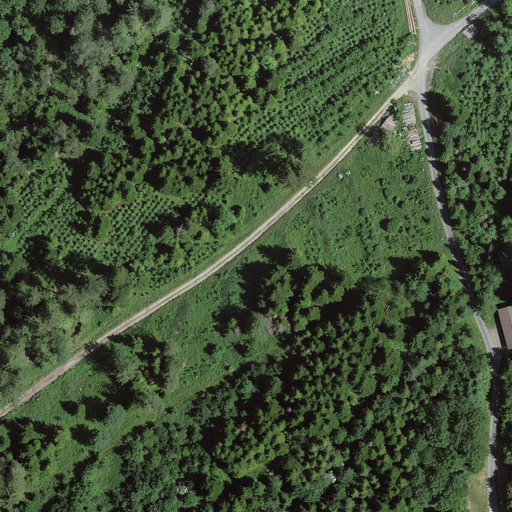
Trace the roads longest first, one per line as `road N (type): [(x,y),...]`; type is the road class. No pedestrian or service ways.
road 1 (track): [(420,79),(398,91),(259,234),(0,415)]
road 2 (track): [(493,351),(458,267),(420,79),(432,48),(493,0)]
road 3 (track): [(491,477),(493,351)]
